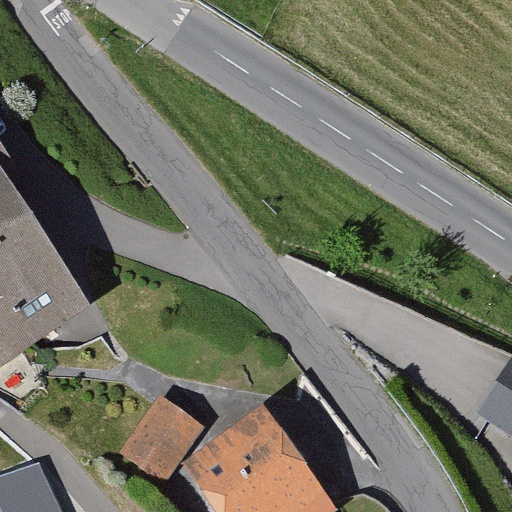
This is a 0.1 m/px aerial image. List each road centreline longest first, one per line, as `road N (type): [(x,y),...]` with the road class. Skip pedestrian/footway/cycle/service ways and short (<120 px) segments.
road 1 (unclassified): [(434,511),(403,450),(35,0)]
road 2 (tertiary): [(511,245),(142,0)]
